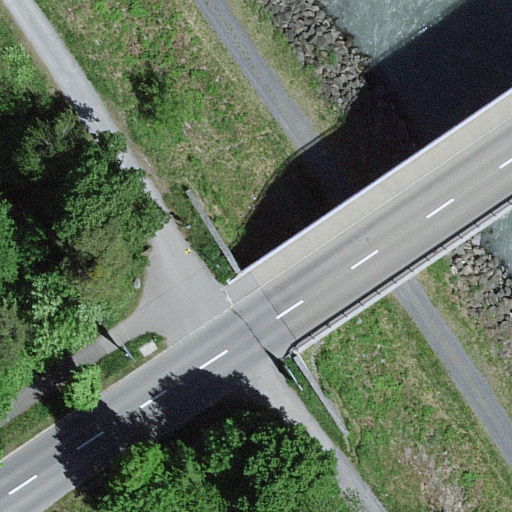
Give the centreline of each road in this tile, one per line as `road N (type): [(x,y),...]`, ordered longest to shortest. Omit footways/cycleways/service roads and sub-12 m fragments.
road 1 (track): [(214,0),(511,446)]
road 2 (track): [(14,0),(237,344)]
road 3 (secondary): [(273,320),(0,501)]
road 4 (secondary): [(273,320),(511,158)]
road 5 (track): [(372,511),(237,344)]
